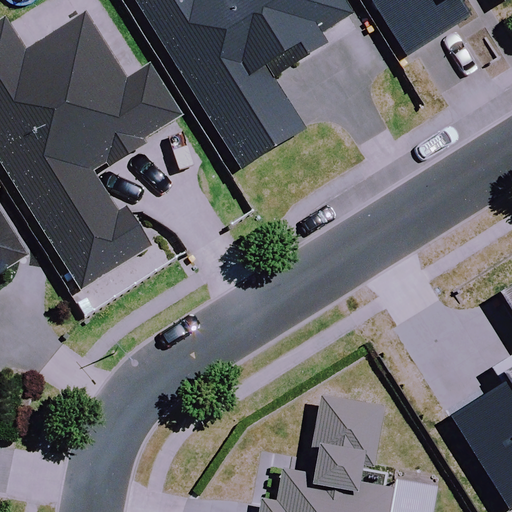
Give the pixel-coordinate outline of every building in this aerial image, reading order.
[(180,126),(147,71),(103,0),(48,0),(2,27),(0,28),(0,159),(82,297),(142,261),(93,179),(180,126)] [(267,83),(328,46),(322,36),(346,21),(332,0),(135,0),(240,171),(299,135),(267,83)] [(477,0),(490,0),(494,5),(502,0),(372,0),(370,2),(406,60),(467,22),(460,11),(477,0)] [(0,275),(19,263),(0,232),(0,275)] [(511,287),(492,300),(511,332),(511,362),(488,377),(496,390),(448,419),(505,511),(506,511),(511,508),(511,287)] [(384,511),(387,496),(363,491),(378,416),(321,405),(305,484),(278,479),(271,511),(384,511)]
